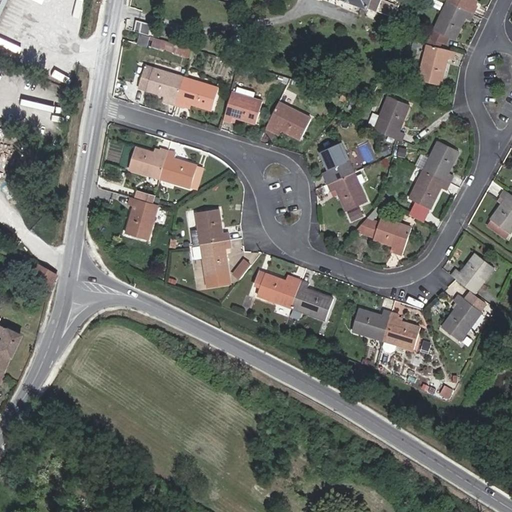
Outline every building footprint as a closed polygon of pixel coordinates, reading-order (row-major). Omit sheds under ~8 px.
[(343,0),(368,9),(369,8),(377,11),(378,10),(395,17),(401,0),(343,0)] [(470,20),(474,13),(447,0),(429,37),(442,43),(446,45),(450,37),(455,39),(465,18),(470,20)] [(447,0),(474,13),(477,6),(476,5),(472,3),(473,0),(447,0)] [(150,36),(140,33),(137,43),(147,46),(150,36)] [(174,43),(153,37),(151,45),(172,51),(174,43)] [(427,45),(440,48),(442,43),(429,37),(426,44),(427,45)] [(193,49),(174,43),(172,51),(190,57),(193,49)] [(440,48),(427,45),(419,80),(440,85),(447,57),(453,59),(455,51),(440,48)] [(68,84),(72,69),(58,65),(54,79),(68,84)] [(175,105),(184,77),(146,66),(139,88),(170,97),(168,103),(175,105)] [(219,88),(184,77),(175,105),(184,107),(185,102),(192,104),(212,110),(219,88)] [(262,101),(232,92),(223,120),(231,122),(233,117),(255,124),(262,101)] [(341,94),(339,100),(347,102),(352,97),(341,94)] [(360,99),(352,97),(348,108),(356,110),(360,99)] [(387,98),(375,130),(397,139),(402,140),(404,134),(399,131),(409,107),(387,98)] [(311,118),(279,101),(266,127),(273,131),(276,125),(301,138),(311,118)] [(424,169),(450,182),(453,176),(448,173),(459,151),(438,141),(424,169)] [(324,177),(328,184),(354,172),(342,143),(320,153),(330,175),(324,177)] [(160,178),(168,150),(162,148),(161,149),(160,154),(154,152),(135,147),(129,169),(160,178)] [(175,152),(168,150),(160,178),(192,186),(198,165),(174,158),(175,152)] [(204,166),(198,165),(192,186),(198,188),(204,166)] [(447,189),(450,182),(424,169),(410,198),(430,208),(441,186),(447,189)] [(354,172),(328,184),(331,191),(336,189),(346,211),(367,201),(354,172)] [(506,238),(511,229),(511,194),(504,189),(500,196),(505,199),(487,225),(506,238)] [(137,190),(135,198),(153,203),(156,195),(137,190)] [(135,198),(131,197),(128,204),(134,205),(126,232),(149,239),(158,204),(153,203),(135,198)] [(381,209),(377,206),(355,231),(367,236),(373,218),(381,209)] [(201,244),(230,239),(229,231),(223,232),(220,209),(196,213),(199,230),(191,231),(194,245),(201,244)] [(373,218),(367,236),(397,246),(395,253),(402,255),(411,226),(381,217),(380,221),(373,218)] [(177,239),(171,238),(170,247),(176,247),(190,246),(190,241),(177,243),(177,239)] [(232,247),(230,239),(201,244),(208,286),(231,282),(226,248),(232,247)] [(456,268),(451,275),(456,278),(475,293),(494,267),(476,253),(461,272),(456,268)] [(42,268),(24,257),(17,270),(48,289),(55,275),(42,268)] [(242,277),(251,265),(245,260),(236,272),(242,277)] [(292,307),(302,279),(294,276),(292,282),(286,280),(259,270),(254,285),(260,287),(257,295),(292,307)] [(309,281),(302,279),(292,307),(325,319),(333,297),(307,288),(309,281)] [(486,304),(470,292),(465,299),(481,311),(486,304)] [(442,327),(461,341),(481,311),(465,299),(459,294),(455,300),(456,301),(459,304),(456,309),(442,327)] [(353,330),(383,339),(391,311),(384,309),(382,315),(360,308),(353,330)] [(391,311),(383,339),(384,340),(383,346),(385,350),(391,352),(395,349),(396,343),(412,348),(419,326),(397,319),(399,313),(391,311)] [(0,372),(2,373),(19,335),(0,327),(0,372)] [(450,399),(455,390),(446,384),(440,394),(450,399)]
